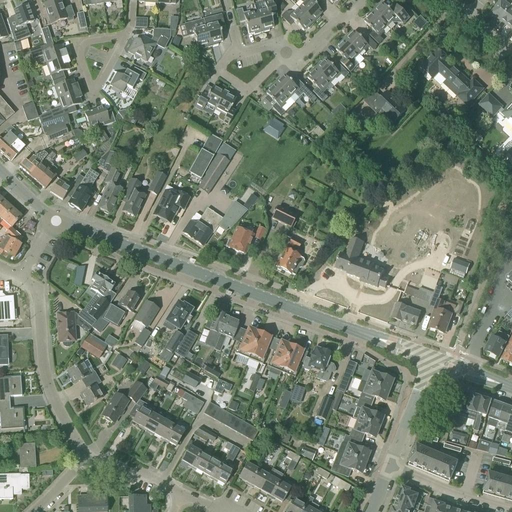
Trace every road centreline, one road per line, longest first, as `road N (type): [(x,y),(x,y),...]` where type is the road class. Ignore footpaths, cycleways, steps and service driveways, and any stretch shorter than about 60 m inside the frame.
road 1 (tertiary): [(429,360),(56,221)]
road 2 (residential): [(20,278),(37,291),(47,387),(83,458)]
road 3 (residential): [(391,466),(511,509)]
